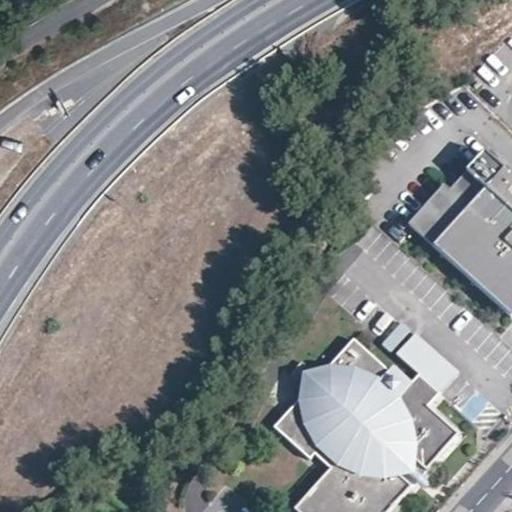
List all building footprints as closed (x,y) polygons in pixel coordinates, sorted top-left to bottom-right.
[(511,176),(485,152),(451,190),(445,185),(408,225),(511,319),(511,176)] [(412,330),(394,351),(421,375),(423,377),(442,357),(412,330)] [(413,384),(395,367),(391,371),(356,340),(324,375),(311,389),(342,418),(394,464),(397,467),(409,454),(426,470),(459,434),(425,403),(437,390),(423,377),(421,375),(413,384)] [(455,370),(442,357),(423,377),(437,390),(455,370)] [(394,464),(342,418),(311,389),(309,391),(276,427),(312,460),(317,455),(333,470),(328,475),(297,508),(301,511),(387,511),(412,486),(395,470),(397,467),(394,464)]
